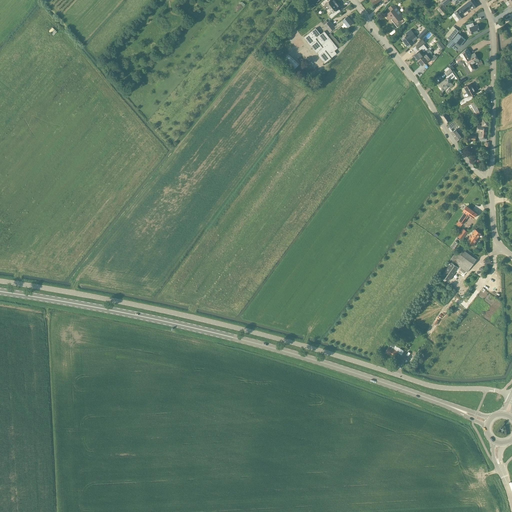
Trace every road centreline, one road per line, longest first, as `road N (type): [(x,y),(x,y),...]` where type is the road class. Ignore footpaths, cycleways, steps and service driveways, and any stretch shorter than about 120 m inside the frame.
road 1 (unclassified): [(0,281),(212,322),(423,384),(510,395)]
road 2 (primary): [(453,408),(214,333),(0,292)]
road 3 (residential): [(352,0),(485,178)]
road 4 (residential): [(485,178),(493,153),(493,33),(481,0)]
